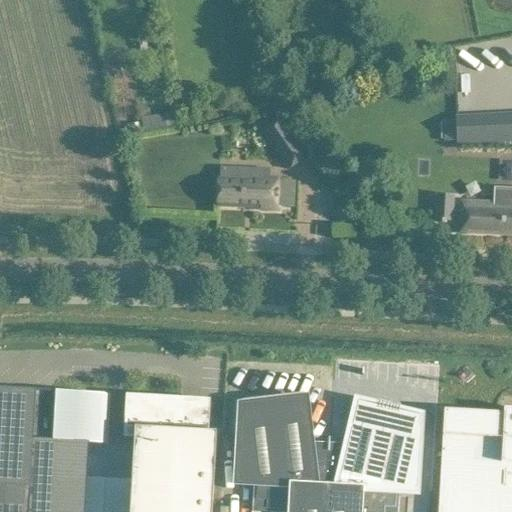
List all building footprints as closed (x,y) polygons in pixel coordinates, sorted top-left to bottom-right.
[(511,113),(459,116),(456,117),(456,121),(457,141),(458,146),(511,142),(511,113)] [(309,156),(281,115),(260,129),(288,170),(309,156)] [(138,123),(127,125),(129,136),(141,133),(138,123)] [(293,208),(295,182),(269,181),(270,171),(232,169),(231,179),(218,179),(217,207),(278,210),(278,207),(293,208)] [(437,196),(435,220),(453,221),(453,217),(460,218),(459,234),(501,236),(505,236),(511,236),(511,204),(461,202),(460,212),(453,211),(454,197),(437,196)] [(0,389),(0,511),(27,511),(29,489),(56,491),(59,442),(105,445),(106,427),(107,420),(108,395),(59,393),(59,397),(36,396),(36,391),(0,389)] [(135,431),(130,511),(211,511),(216,434),(208,433),(210,403),(204,403),(127,399),(126,399),(124,430),(125,430),(135,431)] [(324,511),(329,439),(328,439),(329,444),(310,443),(307,425),(304,401),(243,408),(243,407),(242,407),(238,482),(257,483),(256,500),(266,501),(266,510),(288,511),(287,511),(324,511)] [(330,439),(329,439),(324,511),(384,511),(384,508),(395,508),(396,491),(415,492),(419,417),(418,417),(418,418),(359,404),(353,427),(352,427),(348,445),(329,444),(330,439)] [(438,511),(511,511),(511,410),(504,410),(504,415),(444,411),(438,511)]
